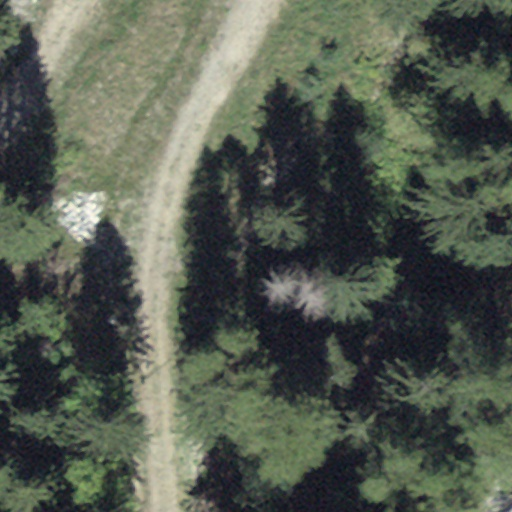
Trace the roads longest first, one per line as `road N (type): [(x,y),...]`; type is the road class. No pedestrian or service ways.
road 1 (track): [(268,0),(183,142),(163,201),(157,358),(172,511)]
road 2 (track): [(0,139),(42,83),(82,0)]
